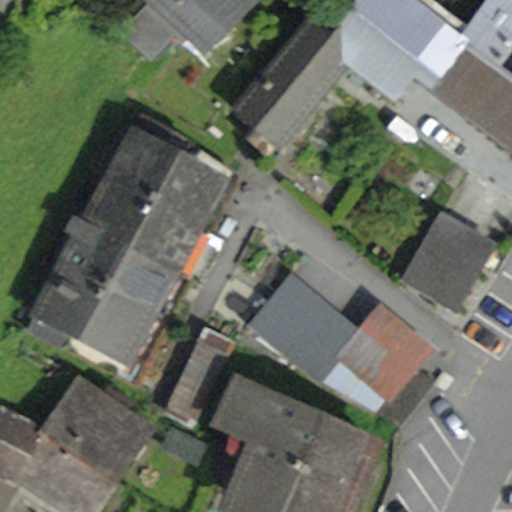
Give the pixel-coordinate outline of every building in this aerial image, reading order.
[(149,57),(180,24),(203,46),(249,0),(148,0),(120,30),(149,57)] [(415,77),(413,76),(444,33),(407,0),(361,0),(328,45),(347,63),(396,101),(415,77)] [(511,0),(496,0),(467,36),(511,70),(511,0)] [(248,141),(268,158),(347,63),(328,45),(308,28),(238,113),(259,129),(248,141)] [(415,77),(506,143),(511,135),(511,70),(467,36),(459,46),(444,33),(413,76),(415,77)] [(108,183),(197,232),(222,184),(163,152),(172,136),(143,119),(108,183)] [(190,283),(184,280),(237,179),(172,136),(163,152),(222,184),(197,232),(174,274),(151,318),(126,364),(70,334),(62,349),(134,387),(190,283)] [(197,232),(108,183),(85,227),(174,274),(197,232)] [(402,281),(458,314),(495,249),(439,217),(402,281)] [(68,235),(78,240),(62,270),(151,318),(174,274),(85,227),(75,222),(68,235)] [(62,349),(70,334),(126,364),(151,318),(62,270),(29,331),(62,349)] [(354,342),(361,334),(291,276),(248,326),(293,364),(295,362),(329,321),(354,342)] [(434,385),(410,365),(421,352),(377,315),(361,334),(354,342),(329,321),(295,362),(297,364),(321,384),(384,417),(400,426),(434,385)] [(166,400),(190,414),(229,341),(205,328),(166,400)] [(372,443),(384,417),(321,384),(297,364),(281,400),(325,421),(372,443)] [(253,464),(236,502),(259,511),(285,511),(325,421),(281,400),(237,378),(216,423),(244,436),(235,456),(253,464)] [(120,475),(150,431),(78,384),(50,427),(85,447),(80,454),(119,480),(120,475)] [(85,447),(50,427),(47,425),(43,431),(0,409),(0,479),(13,488),(19,477),(72,511),(98,511),(119,480),(80,454),(85,447)] [(365,459),(372,443),(325,421),(285,511),(341,511),(347,499),(363,506),(380,466),(365,459)] [(0,509),(13,488),(0,479),(0,509)]
